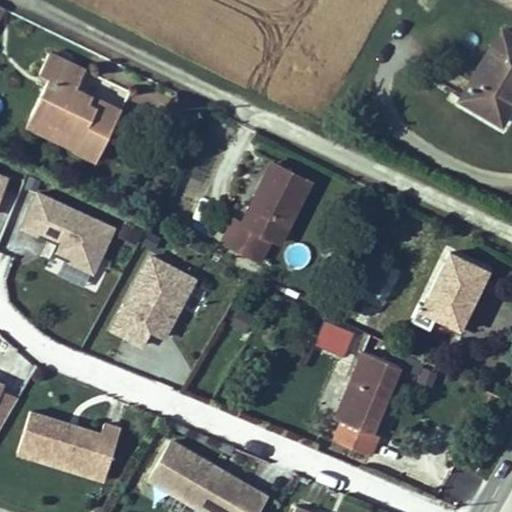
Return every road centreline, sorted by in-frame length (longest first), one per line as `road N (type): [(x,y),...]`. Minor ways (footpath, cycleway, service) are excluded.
road 1 (unknown): [(31,0),(511,227)]
road 2 (residential): [(418,511),(0,324)]
